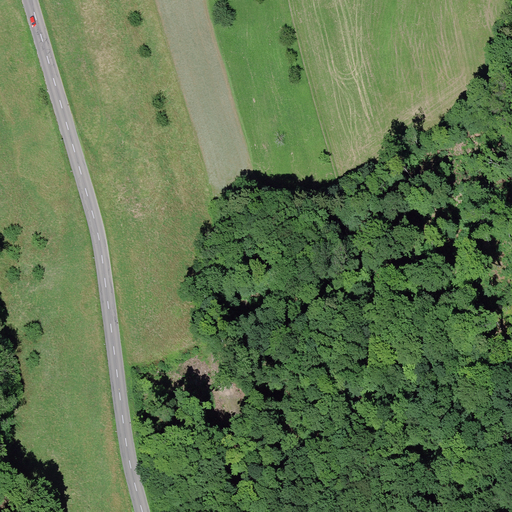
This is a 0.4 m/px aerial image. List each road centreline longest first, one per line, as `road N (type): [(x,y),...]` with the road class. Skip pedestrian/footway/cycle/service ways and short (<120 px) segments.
road 1 (secondary): [(30,0),(98,234),(142,511)]
road 2 (track): [(376,511),(361,416),(365,275),(289,0)]
